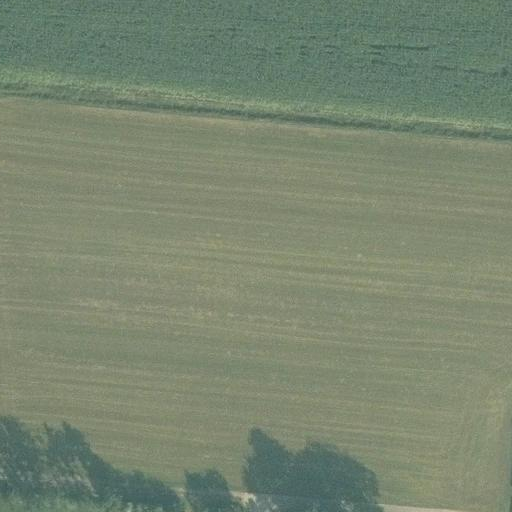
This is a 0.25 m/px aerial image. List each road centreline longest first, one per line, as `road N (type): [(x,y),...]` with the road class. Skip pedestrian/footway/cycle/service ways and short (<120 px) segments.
road 1 (track): [(0,476),(243,499)]
road 2 (unclassified): [(243,499),(383,511)]
